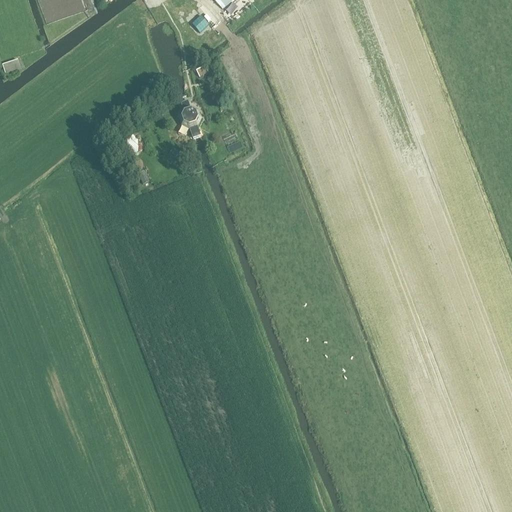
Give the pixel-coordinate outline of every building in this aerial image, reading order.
[(37,0),(46,26),(87,11),(83,0),(37,0)] [(213,0),(223,11),(234,0),(213,0)] [(17,60),(2,65),(5,74),(20,68),(17,60)] [(200,79),(209,75),(206,69),(197,73),(200,79)] [(190,128),(196,126),(198,120),(196,114),(191,111),(185,114),(182,119),(184,125),(190,128)] [(129,136),(118,141),(119,154),(129,159),(139,153),(138,142),(129,136)]
